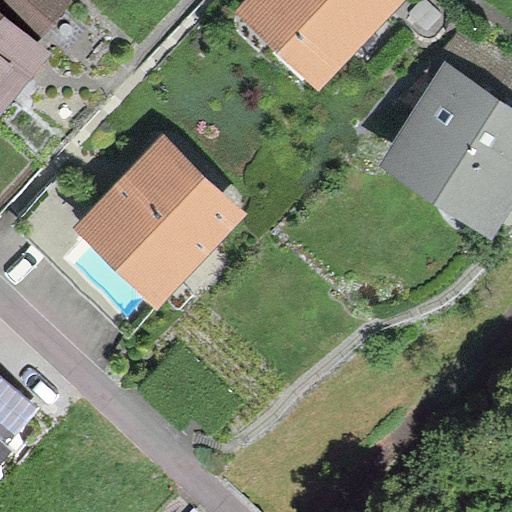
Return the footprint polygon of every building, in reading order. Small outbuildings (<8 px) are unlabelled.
[(66,3),(62,0),(0,0),(41,33),(66,3)] [(261,0),(321,59),(379,0),(261,0)] [(0,83),(29,50),(0,23),(0,83)] [(511,58),(463,26),(444,53),(468,68),(455,86),(447,81),(402,147),(484,203),(511,161),(511,58)] [(46,165),(0,120),(0,203),(4,207),(46,165)] [(161,144),(98,213),(135,248),(163,275),(227,206),(161,144)] [(59,254),(98,213),(58,176),(19,217),(59,254)] [(96,289),(135,248),(98,213),(59,254),(96,289)] [(163,275),(135,248),(96,289),(135,327),(174,286),(163,275)] [(240,395),(182,345),(146,386),(204,437),(240,395)] [(0,427),(21,404),(0,385),(0,427)]
